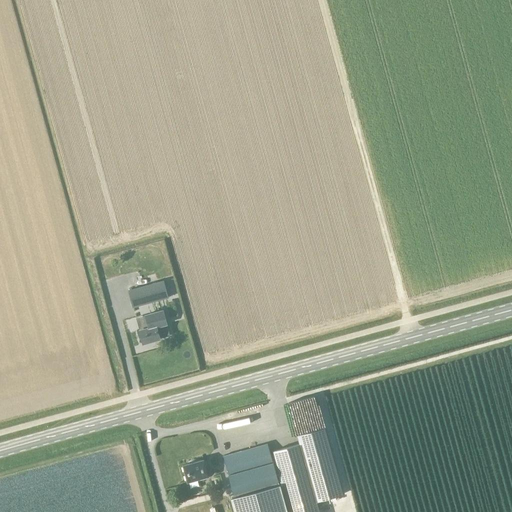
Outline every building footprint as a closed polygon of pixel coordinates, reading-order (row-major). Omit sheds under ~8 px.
[(128,291),(132,307),(167,297),(163,281),(128,291)] [(159,339),(156,326),(166,324),(162,310),(145,315),(148,328),(139,331),(142,343),(159,339)] [(300,414),(319,408),(316,399),(297,405),(300,414)] [(341,495),(323,428),(297,436),(299,444),(273,452),(279,474),(275,475),(274,470),(229,482),(232,494),(230,495),(231,498),(230,498),(234,511),(287,511),(285,502),(286,501),(289,511),(317,511),(315,502),(341,495)] [(229,482),(274,470),(267,444),(222,457),(229,482)] [(187,482),(208,476),(203,459),(182,465),(187,482)]
